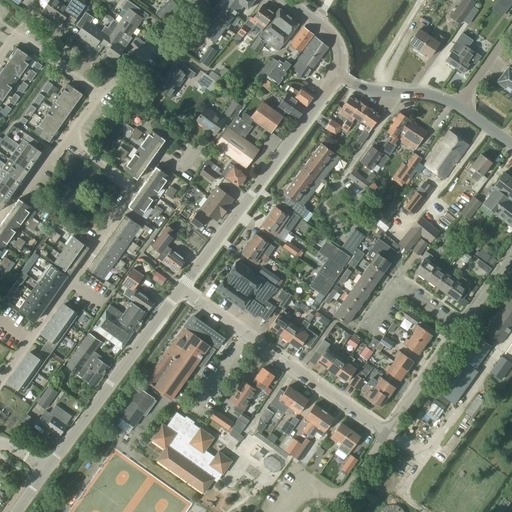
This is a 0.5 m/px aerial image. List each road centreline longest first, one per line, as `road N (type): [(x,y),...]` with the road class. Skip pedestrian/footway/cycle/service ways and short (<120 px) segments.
road 1 (residential): [(0,382),(133,187),(69,141)]
road 2 (tertiary): [(180,289),(338,75)]
road 3 (residential): [(385,431),(180,289)]
road 4 (tertiary): [(46,470),(180,289)]
road 5 (tertiary): [(511,144),(442,99),(372,91),(338,75)]
road 6 (residential): [(0,55),(15,34),(100,93)]
road 7 (residential): [(385,431),(460,326)]
road 8 (residential): [(372,323),(400,284),(460,326)]
